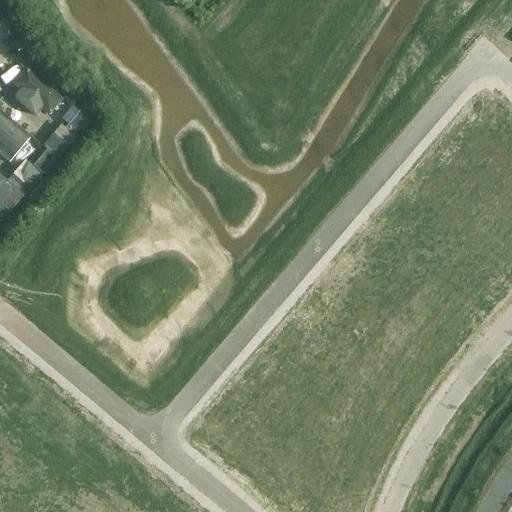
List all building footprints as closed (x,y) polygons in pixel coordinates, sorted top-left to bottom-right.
[(0,31),(1,36),(13,31),(9,18),(0,21),(0,31)] [(16,54),(22,40),(10,35),(4,50),(16,54)] [(60,104),(26,74),(14,89),(32,104),(26,110),(36,118),(41,112),(48,118),(60,104)] [(65,130),(74,137),(89,121),(80,113),(65,130)] [(33,142),(0,114),(0,148),(16,162),(33,142)] [(56,159),(47,151),(33,168),(42,175),(56,159)] [(0,193),(9,183),(0,175),(0,193)] [(1,206),(9,213),(10,213),(24,197),(15,189),(1,206)] [(0,205),(0,224),(10,213),(9,213),(1,206),(0,205)]
